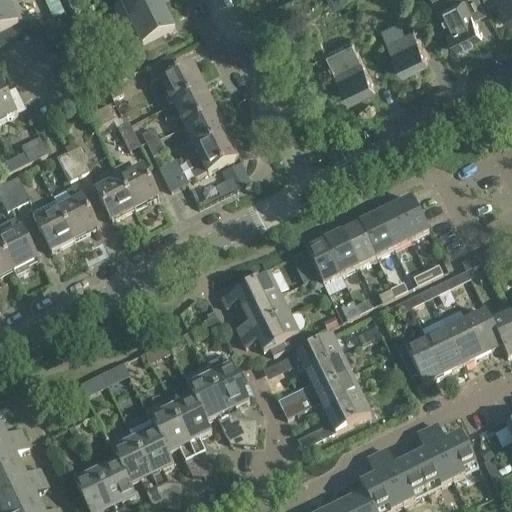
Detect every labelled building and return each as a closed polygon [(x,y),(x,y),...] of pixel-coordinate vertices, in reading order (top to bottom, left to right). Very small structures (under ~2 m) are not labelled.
[(65,15),(57,0),(55,0),(47,4),(54,21),(65,15)] [(79,0),(71,0),(67,2),(75,18),(85,13),(79,0)] [(128,0),(121,4),(132,27),(164,11),(159,0),(128,0)] [(471,41),(483,36),(465,0),(459,0),(438,11),(455,49),(459,47),(461,51),(473,46),(471,41)] [(511,0),(484,0),(489,10),(500,5),(509,23),(511,21),(511,0)] [(0,36),(18,27),(7,5),(0,8),(0,36)] [(163,40),(176,33),(164,11),(132,27),(139,41),(131,45),(141,65),(169,51),(163,40)] [(402,75),(429,62),(413,30),(404,34),(399,22),(381,31),(402,75)] [(0,45),(2,50),(24,39),(18,27),(0,36),(0,45)] [(82,34),(89,48),(100,42),(93,28),(82,34)] [(68,29),(47,39),(54,53),(74,42),(68,29)] [(100,42),(89,48),(90,50),(96,62),(100,71),(119,63),(108,39),(100,42)] [(327,56),(349,101),(375,88),(360,57),(354,43),(327,56)] [(308,56),(303,44),(294,48),(300,60),(308,56)] [(179,71),(173,57),(145,71),(152,85),(179,71)] [(163,84),(174,107),(205,92),(194,68),(163,84)] [(17,117),(8,100),(1,85),(0,85),(0,125),(7,122),(17,117)] [(124,98),(118,85),(107,91),(113,103),(124,98)] [(217,115),(205,92),(174,107),(185,130),(217,115)] [(89,119),(96,132),(118,121),(111,108),(89,119)] [(185,130),(197,153),(228,137),(217,115),(185,130)] [(118,132),(130,156),(142,150),(130,126),(118,132)] [(141,137),(147,149),(160,143),(154,132),(141,137)] [(197,153),(185,158),(197,181),(208,176),(239,160),(228,137),(197,153)] [(26,156),(11,163),(16,174),(49,158),(40,141),(23,149),(26,156)] [(154,162),(166,156),(160,143),(147,149),(154,162)] [(76,145),(65,150),(67,156),(78,151),(76,145)] [(81,180),(93,174),(81,151),(69,156),(81,180)] [(70,186),(81,180),(69,156),(58,162),(70,186)] [(0,168),(0,175),(3,181),(16,174),(11,163),(0,168)] [(116,172),(137,213),(160,201),(144,170),(134,175),(130,165),(116,172)] [(161,172),(173,196),(184,190),(172,166),(161,172)] [(226,186),(216,191),(222,202),(232,197),(252,187),(242,167),(222,177),(226,186)] [(137,213),(116,172),(100,181),(105,190),(98,194),(113,225),(137,213)] [(21,210),(31,204),(20,181),(9,187),(21,210)] [(9,187),(0,191),(0,197),(9,216),(21,210),(9,187)] [(73,207),(60,213),(76,244),(99,232),(77,189),(66,194),(73,207)] [(413,202),(396,211),(413,246),(431,238),(413,202)] [(53,256),(76,244),(60,213),(55,204),(32,217),(53,256)] [(378,219),(396,255),(413,246),(396,211),(378,219)] [(361,228),(378,264),(396,255),(378,219),(361,228)] [(17,221),(0,229),(0,244),(15,275),(18,279),(32,272),(30,267),(38,263),(23,232),(17,221)] [(343,237),(361,272),(378,264),(361,228),(343,237)] [(343,237),(326,246),(343,281),(361,272),(343,237)] [(511,242),(503,247),(507,256),(511,253),(511,242)] [(0,282),(15,275),(0,244),(0,282)] [(343,281),(326,246),(308,254),(325,290),(343,281)] [(487,266),(507,256),(503,247),(483,257),(487,266)] [(461,268),(465,276),(466,276),(487,266),(483,257),(461,268)] [(300,277),(305,286),(319,279),(315,270),(300,277)] [(438,270),(428,275),(432,284),(442,278),(438,270)] [(417,291),(432,284),(428,275),(413,283),(417,291)] [(470,284),(466,276),(465,276),(448,284),(452,293),(470,284)] [(241,307),(246,318),(282,300),(272,280),(224,304),(229,314),(241,307)] [(432,303),(452,293),(448,284),(428,294),(432,303)] [(403,287),(392,293),(397,301),(407,296),(403,287)] [(392,293),(377,300),(382,309),(397,301),(392,293)] [(428,294),(409,304),(413,312),(432,303),(428,294)] [(239,335),(243,344),(291,320),(282,300),(246,318),(252,328),(239,335)] [(390,324),(413,312),(409,304),(386,315),(390,324)] [(347,326),(362,318),(358,310),(355,305),(340,312),(347,326)] [(368,305),(358,310),(362,318),(372,313),(368,305)] [(488,316),(468,326),(485,361),(504,351),(493,327),(488,316)] [(511,317),(493,327),(504,351),(509,363),(511,361),(511,317)] [(271,355),(274,361),(310,343),(307,337),(300,337),(291,320),(243,344),(248,353),(261,347),(266,358),(271,355)] [(323,326),(327,335),(338,329),(333,321),(323,326)] [(208,327),(205,329),(209,338),(214,336),(221,333),(223,331),(219,322),(208,327)] [(468,326),(448,336),(465,370),(485,361),(468,326)] [(372,345),(380,340),(376,331),(367,336),(372,345)] [(189,335),(183,338),(188,348),(194,346),(189,335)] [(448,336),(429,345),(445,380),(465,370),(448,336)] [(344,361),(334,342),(299,359),(298,358),(280,366),(264,374),(269,384),(285,376),(303,367),(308,379),(344,361)] [(429,345),(410,354),(407,348),(397,353),(412,383),(420,379),(426,390),(445,380),(429,345)] [(167,346),(162,349),(167,359),(172,356),(167,346)] [(146,357),(140,359),(145,370),(150,367),(146,357)] [(212,382),(213,382),(235,428),(241,426),(246,436),(245,448),(258,449),(260,425),(246,424),(241,412),(251,407),(250,403),(255,401),(249,388),(244,391),(234,371),(227,357),(208,366),(206,370),(212,382)] [(278,406),(283,416),(318,399),(353,381),(350,375),(353,374),(347,362),(344,363),(344,361),(308,379),(313,388),(287,401),(278,406)] [(122,366),(78,385),(85,401),(129,382),(122,366)] [(318,399),(283,416),(287,424),(322,407),(327,419),(363,401),(353,381),(318,399)] [(212,382),(191,393),(196,404),(208,427),(209,427),(219,422),(232,449),(245,450),(245,448),(246,436),(241,426),(235,428),(213,382),(212,382)] [(372,421),(363,401),(327,419),(332,428),(299,444),(304,454),(372,421)] [(204,457),(208,466),(207,480),(221,481),(222,456),(209,455),(203,443),(214,438),(209,427),(208,427),(196,404),(175,414),(198,460),(204,457)] [(198,460),(175,414),(153,424),(170,459),(181,454),(194,481),(207,482),(207,480),(208,466),(204,457),(198,460)] [(96,419),(91,422),(95,432),(101,429),(96,419)] [(0,457),(27,444),(22,435),(10,441),(5,431),(0,420),(0,457)] [(165,489),(170,499),(169,511),(182,511),(184,488),(170,487),(164,476),(176,470),(170,459),(153,424),(152,422),(131,433),(137,446),(159,492),(165,489)] [(511,429),(495,438),(502,452),(511,446),(511,429)] [(438,430),(428,435),(453,487),(479,474),(462,440),(447,448),(438,430)] [(74,442),(79,439),(75,431),(70,434),(74,442)] [(427,457),(412,465),(428,499),(453,487),(428,435),(418,440),(427,457)] [(0,457),(0,481),(24,470),(19,459),(32,454),(27,444),(0,457)] [(159,492),(137,446),(115,457),(120,468),(132,491),(133,491),(143,486),(155,511),(168,511),(169,511),(170,499),(165,489),(159,492)] [(495,458),(487,449),(480,456),(487,465),(495,458)] [(388,455),(378,460),(404,511),(428,499),(412,465),(397,472),(388,455)] [(372,511),(401,511),(404,511),(378,460),(369,465),(377,482),(362,490),(365,497),(372,511)] [(505,481),(489,464),(487,465),(484,466),(494,486),(505,481)] [(129,511),(127,508),(139,502),(133,491),(132,491),(120,468),(100,478),(116,511),(129,511)] [(0,481),(0,505),(46,484),(42,475),(29,481),(24,470),(0,481)] [(77,488),(88,511),(116,511),(100,478),(77,488)] [(0,505),(0,511),(39,511),(44,510),(38,499),(51,493),(46,484),(0,505)] [(372,511),(365,497),(348,506),(350,511),(372,511)]
